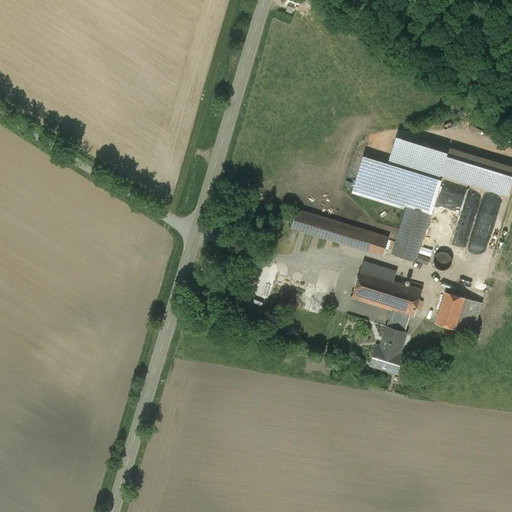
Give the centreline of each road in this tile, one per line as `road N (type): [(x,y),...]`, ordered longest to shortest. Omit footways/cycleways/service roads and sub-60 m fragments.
road 1 (tertiary): [(112,511),(196,228)]
road 2 (tertiary): [(196,228),(264,0)]
road 3 (unclassified): [(0,113),(168,219),(196,228)]
